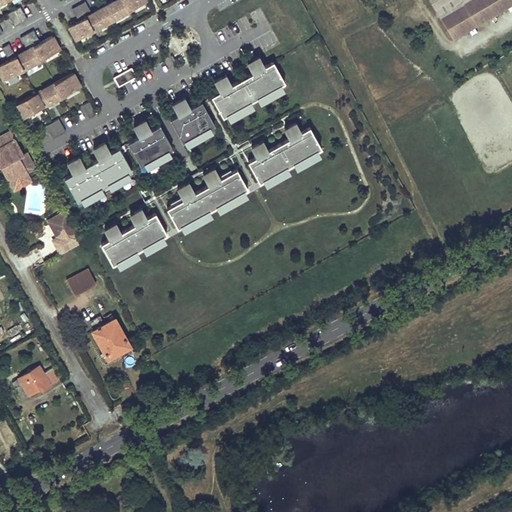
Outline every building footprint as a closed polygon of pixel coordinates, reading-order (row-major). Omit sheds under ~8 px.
[(78,21),(68,26),(76,40),(92,31),(110,21),(129,10),(146,1),(145,0),(114,0),(115,0),(103,7),(91,13),(84,2),(78,5),(71,9),(78,21)] [(429,0),(439,17),(463,4),(469,0),(429,0)] [(474,24),(511,3),(511,0),(469,0),(463,4),(474,24)] [(463,4),(439,17),(450,38),(474,24),(463,4)] [(26,19),(19,7),(12,10),(20,23),(26,19)] [(20,23),(12,10),(6,14),(13,26),(20,23)] [(14,56),(7,44),(1,48),(7,60),(0,63),(0,73),(3,80),(21,70),(40,60),(59,49),(51,35),(39,42),(32,30),(26,34),(20,37),(26,49),(14,56)] [(225,75),(214,81),(219,91),(210,96),(222,117),(226,114),(249,101),(256,97),(280,84),(284,82),(272,61),(264,67),(258,56),(247,63),(252,73),(231,85),(225,75)] [(136,76),(131,67),(114,77),(119,86),(136,76)] [(35,93),(15,104),(22,118),(42,107),(60,97),(79,87),(71,73),(53,83),(35,93)] [(259,102),(283,89),(280,84),(256,97),(259,102)] [(213,125),(212,122),(200,102),(189,108),(184,98),(172,105),(177,115),(169,119),(182,142),(184,141),(213,125)] [(229,119),(252,106),(249,101),(226,114),(229,119)] [(94,115),(87,102),(81,106),(88,119),(94,115)] [(57,119),(51,123),(58,136),(64,132),(57,119)] [(171,149),(158,125),(146,132),(144,129),(146,127),(147,125),(146,124),(144,120),(132,126),(138,137),(127,143),(140,166),(168,150),(171,149)] [(316,150),(320,147),(309,126),(300,131),(295,122),(283,128),(289,138),(267,150),(262,140),(250,147),(255,156),(247,161),(259,182),(262,180),(286,167),(293,163),(316,150)] [(51,123),(45,126),(52,139),(58,136),(51,123)] [(186,146),(211,132),(209,127),(184,141),(186,146)] [(23,155),(12,133),(0,138),(0,161),(2,165),(0,165),(0,167),(8,182),(27,173),(19,157),(23,155)] [(126,174),(130,171),(117,148),(105,155),(104,152),(106,150),(106,148),(105,146),(103,143),(92,149),(98,159),(83,167),(77,157),(66,164),(68,167),(70,169),(73,169),(75,172),(63,179),(76,202),(126,174)] [(146,168),(170,155),(168,150),(144,164),(146,168)] [(296,168),(319,155),(316,150),(293,163),(296,168)] [(23,155),(19,157),(27,173),(34,169),(26,154),(23,155)] [(243,191),(246,188),(235,169),(219,178),(213,167),(205,172),(202,174),(208,185),(193,193),(187,182),(176,188),(182,199),(165,208),(177,228),(180,226),(207,210),(215,206),(243,191)] [(265,185),(289,172),(286,167),(262,180),(265,185)] [(31,181),(27,173),(8,182),(13,191),(31,181)] [(82,204),(129,178),(126,174),(80,200),(82,204)] [(218,211),(245,196),(243,191),(215,206),(218,211)] [(161,236),(165,234),(154,213),(145,218),(140,208),(128,215),(134,224),(119,232),(114,223),(103,229),(108,239),(99,243),(111,264),(115,262),(135,251),(141,247),(161,236)] [(183,231),(210,216),(207,210),(180,226),(183,231)] [(58,238),(76,228),(66,211),(56,217),(59,222),(52,226),(58,238)] [(49,221),(52,226),(59,222),(56,217),(49,221)] [(83,241),(76,228),(58,238),(54,240),(60,253),(83,241)] [(144,252),(164,241),(161,236),(141,247),(144,252)] [(118,267),(138,256),(135,251),(115,262),(118,267)] [(66,280),(69,288),(73,295),(94,284),(87,270),(66,280)] [(90,322),(91,324),(92,326),(90,327),(103,352),(105,356),(119,348),(122,352),(130,347),(113,315),(102,321),(99,316),(90,322)] [(103,364),(122,354),(122,352),(119,348),(105,356),(103,352),(99,354),(103,364)] [(40,388),(41,389),(41,390),(57,382),(51,370),(43,374),(39,366),(11,381),(20,398),(40,388)]
